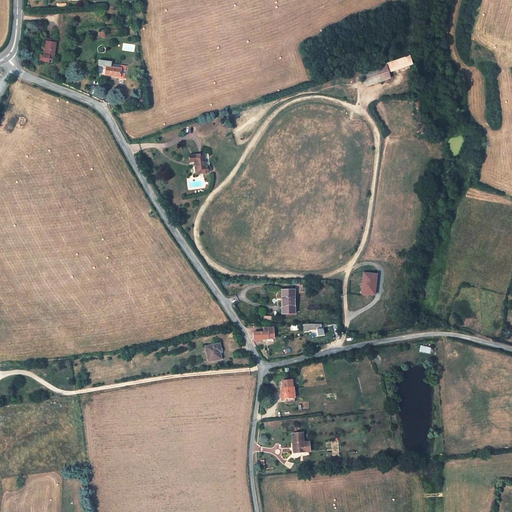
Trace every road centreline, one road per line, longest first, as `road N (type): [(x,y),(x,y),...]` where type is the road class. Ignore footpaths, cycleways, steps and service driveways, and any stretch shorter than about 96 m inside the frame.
road 1 (residential): [(262,368),(101,108),(19,73),(8,55)]
road 2 (unknown): [(262,368),(68,391),(0,376)]
road 3 (residential): [(511,351),(430,334),(262,368)]
road 4 (residential): [(257,511),(251,441),(262,368)]
